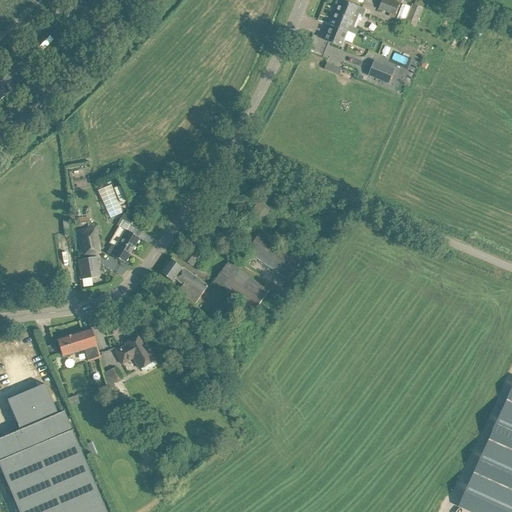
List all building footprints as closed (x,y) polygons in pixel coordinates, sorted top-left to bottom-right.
[(359,14),(364,16),(366,9),(351,3),(343,0),(341,0),(334,19),(358,29),(354,27),(359,14)] [(382,0),(379,9),(395,15),(402,0),(382,0)] [(422,8),(415,5),(413,4),(405,22),(416,27),(424,8),(422,8)] [(334,19),(325,40),(342,47),(349,32),(356,35),(358,29),(334,19)] [(356,45),(353,52),(360,55),(363,47),(356,45)] [(383,80),(389,82),(394,70),(375,62),(370,75),(383,80)] [(110,217),(121,213),(111,185),(98,190),(110,217)] [(120,186),(113,188),(119,201),(125,199),(120,186)] [(250,212),(260,221),(270,208),(260,200),(250,212)] [(251,228),(243,220),(237,227),(245,235),(251,228)] [(75,229),(80,258),(101,254),(95,225),(75,229)] [(106,252),(116,258),(124,263),(139,238),(125,229),(116,246),(112,244),(106,252)] [(247,251),(288,280),(302,261),(261,231),(247,251)] [(183,259),(193,266),(201,255),(209,260),(212,255),(195,242),(183,259)] [(97,259),(78,262),(81,279),(100,276),(97,259)] [(183,268),(171,259),(161,273),(173,282),(176,279),(183,284),(178,291),(196,304),(208,286),(183,268)] [(214,281),(255,311),(269,292),(229,262),(214,281)] [(62,356),(83,350),(87,362),(100,358),(91,328),(56,339),(62,356)] [(133,342),(115,352),(122,364),(134,357),(141,369),(156,360),(142,334),(132,340),(133,342)] [(114,383),(121,380),(114,368),(104,373),(110,390),(117,404),(124,401),(114,383)] [(45,383),(8,399),(11,407),(15,416),(17,421),(21,429),(0,437),(0,467),(18,511),(106,511),(64,411),(58,413),(45,383)] [(511,511),(511,391),(459,508),(467,511),(511,511)]
